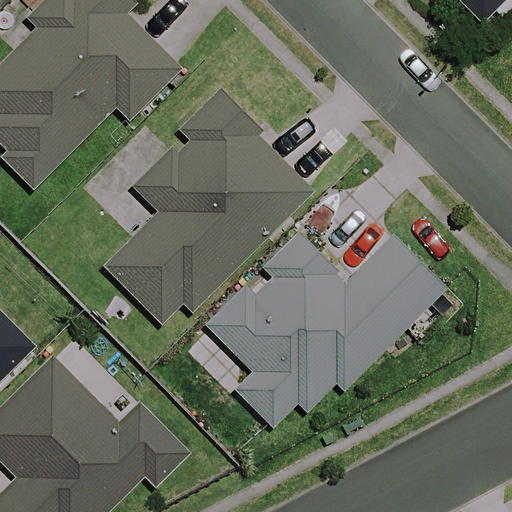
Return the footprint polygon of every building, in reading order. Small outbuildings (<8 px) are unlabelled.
[(132,0),(51,0),(26,25),(35,34),(0,68),(0,148),(7,155),(1,162),(32,193),(115,110),(123,119),(173,69),(118,14),(132,0)] [(453,0),(484,28),(510,0),(453,0)] [(260,129),(223,90),(175,138),(182,145),(135,191),(160,217),(105,271),(165,332),(306,194),(251,138),(260,129)] [(445,292),(395,238),(347,284),(302,237),(207,327),(255,379),(237,396),(271,432),(300,405),(313,418),(445,292)] [(0,384),(38,347),(0,308),(0,384)] [(123,423),(57,357),(0,412),(0,454),(23,478),(0,501),(0,511),(111,511),(148,477),(158,487),(192,453),(143,404),(123,423)]
